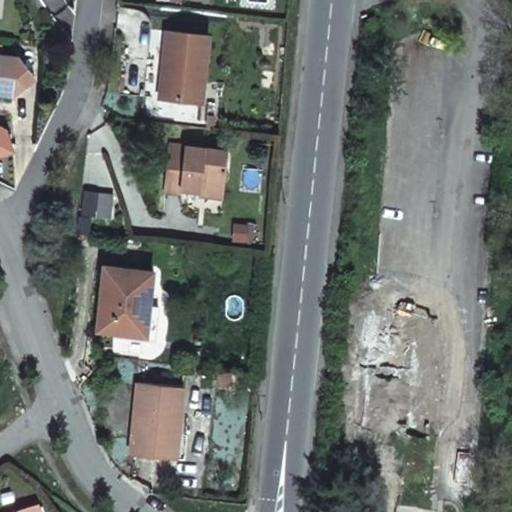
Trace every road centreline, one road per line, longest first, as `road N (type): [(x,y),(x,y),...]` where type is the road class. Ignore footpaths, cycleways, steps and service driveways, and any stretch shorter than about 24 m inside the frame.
road 1 (tertiary): [(333,0),(275,511)]
road 2 (residential): [(93,0),(81,101),(0,248)]
road 3 (residential): [(63,408),(0,248)]
road 4 (residential): [(133,511),(63,408)]
